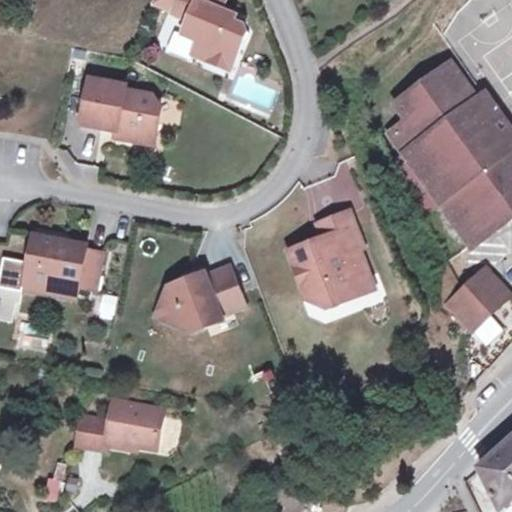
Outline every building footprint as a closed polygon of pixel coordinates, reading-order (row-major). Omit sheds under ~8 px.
[(189,0),(182,15),(199,22),(193,36),(208,44),(215,46),(220,57),(217,63),(241,74),(258,35),(255,28),(245,23),(248,18),(232,12),(210,2),(210,0),(189,0)] [(236,2),(232,0),(210,0),(210,2),(232,12),(236,2)] [(215,46),(208,44),(203,57),(217,63),(220,57),(215,46)] [(479,99),(453,64),(396,105),(406,120),(390,133),(406,156),(442,206),(471,247),(511,218),(511,174),(503,161),(511,154),(511,128),(488,94),(479,99)] [(122,141),(144,145),(146,134),(165,137),(170,111),(162,99),(132,92),(133,87),(98,80),(89,127),(124,134),(122,141)] [(146,134),(144,145),(162,149),(165,137),(146,134)] [(511,154),(503,161),(511,174),(511,154)] [(442,206),(406,156),(396,162),(426,216),(442,206)] [(335,315),(353,309),(361,292),(381,285),(371,257),(374,256),(361,221),(329,233),(336,252),(324,257),(317,254),(301,260),(319,308),(335,315)] [(26,298),(27,292),(54,298),(67,289),(84,293),(102,296),(109,260),(67,252),(69,245),(38,239),(32,268),(8,262),(1,293),(26,298)] [(184,282),(169,288),(156,316),(192,333),(207,325),(205,322),(244,307),(230,268),(207,277),(206,274),(191,280),(192,284),(186,286),(184,282)] [(506,291),(484,269),(447,303),(469,327),(506,291)] [(67,289),(54,298),(54,301),(81,307),(84,293),(67,289)] [(26,298),(1,293),(0,298),(0,302),(24,308),(26,298)] [(123,303),(112,302),(109,316),(110,317),(119,318),(121,319),(123,303)] [(120,405),(112,449),(129,452),(130,448),(162,455),(170,415),(120,405)] [(110,455),(112,449),(116,425),(87,419),(81,449),(110,455)] [(511,440),(511,439),(479,468),(497,508),(511,495),(511,440)] [(44,494),(54,497),(60,477),(50,474),(44,494)]
